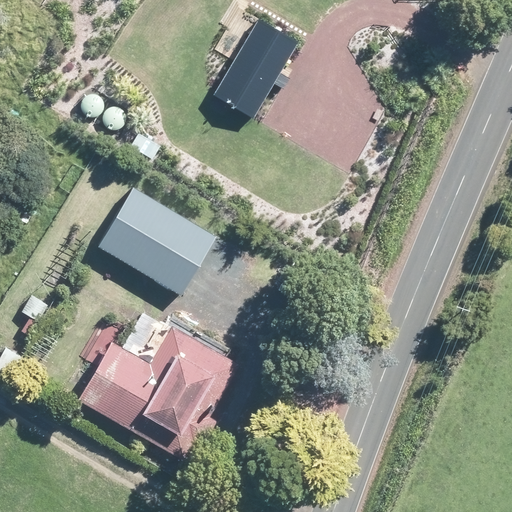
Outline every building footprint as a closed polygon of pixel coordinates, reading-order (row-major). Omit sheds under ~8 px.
[(424,0),(456,12),(460,0),(424,0)] [(97,61),(85,54),(69,85),(78,90),(72,102),(69,107),(86,116),(88,111),(124,129),(162,55),(114,29),(97,61)] [(390,67),(354,151),(395,168),(431,85),(390,67)] [(340,149),(296,235),(343,259),(387,173),(340,149)] [(129,184),(93,245),(177,294),(213,233),(129,184)] [(27,294),(18,311),(25,314),(15,334),(29,341),(48,305),(27,294)] [(240,358),(171,316),(165,326),(138,309),(118,343),(110,338),(74,397),(189,468),(216,424),(204,416),(240,358)] [(3,342),(0,346),(0,370),(12,379),(26,357),(3,342)]
